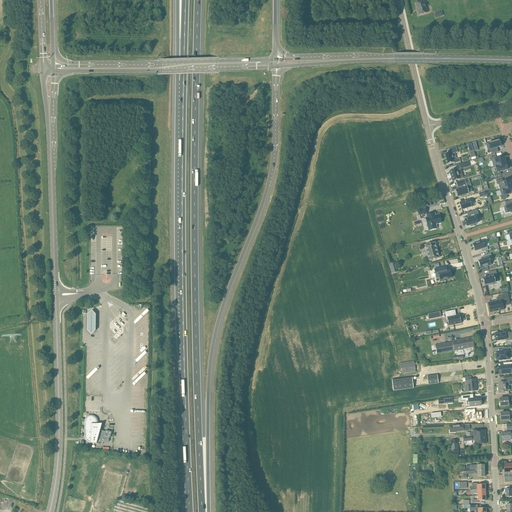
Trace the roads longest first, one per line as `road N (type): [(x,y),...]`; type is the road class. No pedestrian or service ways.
road 1 (motorway): [(202,511),(197,0)]
road 2 (motorway): [(208,511),(210,359),(269,183),(275,67)]
road 3 (motorway): [(183,81),(189,511)]
road 4 (secondary): [(50,511),(58,435),(50,120)]
road 5 (primary): [(276,60),(53,65)]
road 6 (primary): [(53,71),(275,67)]
road 7 (residential): [(482,325),(426,126)]
road 8 (primary): [(316,61),(511,61)]
road 9 (residential): [(493,458),(482,325)]
road 10 (residential): [(426,126),(397,0)]
